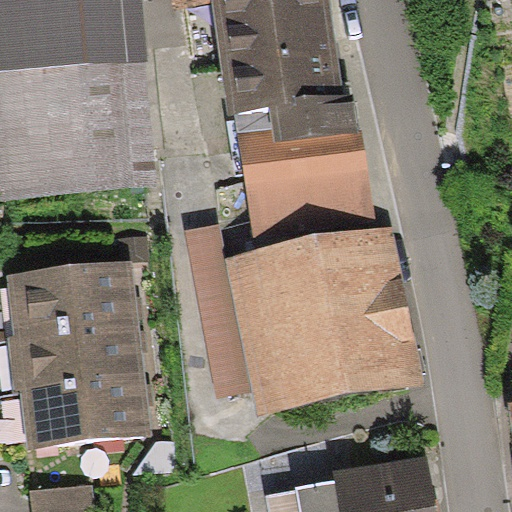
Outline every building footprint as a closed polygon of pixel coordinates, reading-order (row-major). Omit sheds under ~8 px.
[(0,0),(0,81),(136,70),(130,0),(0,0)] [(321,0),(206,0),(228,129),(340,111),(321,0)] [(136,70),(0,81),(0,198),(149,191),(136,70)] [(340,111),(228,129),(252,259),(378,233),(340,111)] [(221,269),(234,267),(227,233),(181,242),(211,398),(244,391),(221,269)] [(378,233),(252,259),(234,267),(221,269),(244,391),(256,422),(413,387),(378,233)] [(108,277),(0,286),(0,442),(1,450),(122,439),(108,277)] [(336,447),(271,454),(277,511),(342,511),(339,474),(336,447)] [(443,511),(439,465),(339,474),(342,511),(443,511)] [(100,511),(97,482),(37,490),(39,511),(100,511)]
